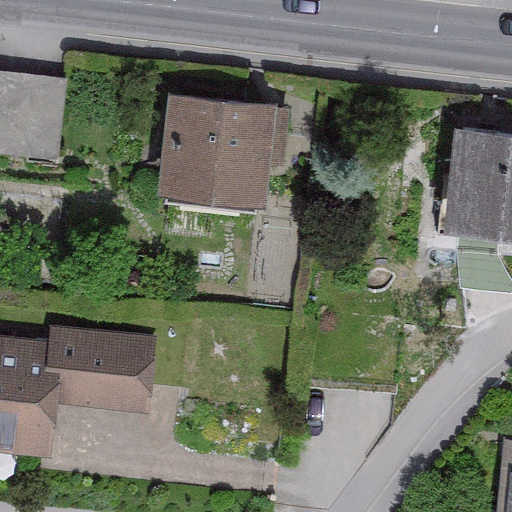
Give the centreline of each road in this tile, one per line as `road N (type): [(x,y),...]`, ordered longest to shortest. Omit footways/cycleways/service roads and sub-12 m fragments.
road 1 (secondary): [(116,0),(511,46)]
road 2 (residential): [(511,334),(374,511)]
